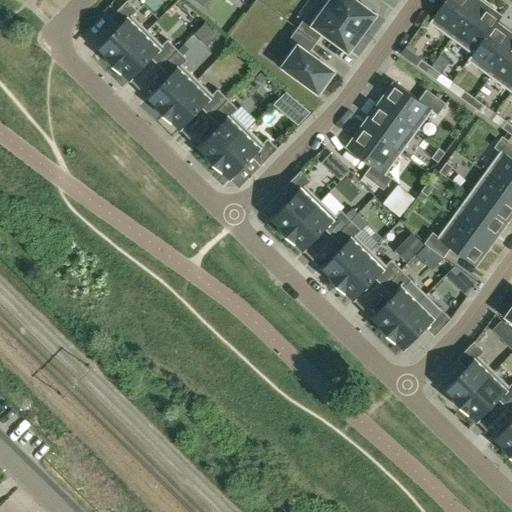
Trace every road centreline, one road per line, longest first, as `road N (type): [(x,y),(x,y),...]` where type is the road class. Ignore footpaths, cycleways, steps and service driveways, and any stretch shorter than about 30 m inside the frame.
road 1 (residential): [(233,217),(67,61),(61,32),(85,0)]
road 2 (residential): [(233,217),(351,92),(420,0)]
road 3 (residential): [(403,387),(233,217)]
road 4 (residential): [(403,387),(451,343),(511,262)]
road 5 (residential): [(511,489),(403,387)]
